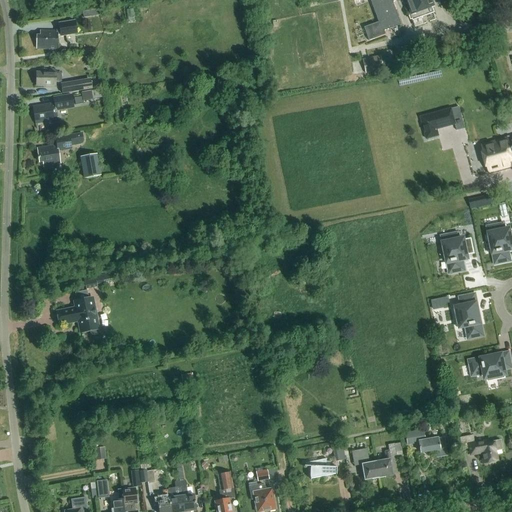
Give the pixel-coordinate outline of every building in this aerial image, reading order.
[(370,2),(378,23),(364,28),(369,41),(385,35),(384,31),(401,25),(392,2),(397,0),(406,0),(411,14),(409,15),(412,21),(433,13),(431,8),(433,7),(430,0),(373,0),(374,0),(370,2)] [(98,10),(83,12),(84,18),(99,16),(98,10)] [(57,29),(57,31),(40,31),(40,36),(37,36),(37,38),(36,39),(36,41),(37,42),(37,49),(56,50),(57,37),(77,34),(75,21),(58,23),(59,29),(57,29)] [(408,44),(397,46),(399,56),(410,54),(408,44)] [(381,58),(380,56),(362,59),(365,74),(395,68),(393,55),(381,58)] [(56,89),(56,83),(61,83),(61,73),(56,73),(56,71),(50,70),(50,73),(36,73),(36,87),(46,87),(46,88),(56,89)] [(61,84),(63,94),(92,89),(91,79),(61,84)] [(83,101),(103,98),(101,90),(82,93),(83,101)] [(53,98),(54,103),(32,107),(36,125),(58,121),(56,111),(74,108),(72,95),(53,98)] [(427,139),(440,136),(438,129),(455,125),(451,110),(421,118),(425,134),(427,139)] [(59,164),(57,151),(70,147),(70,145),(79,143),(81,142),(82,140),(82,138),(82,135),(81,134),(55,138),(56,146),(36,149),(38,163),(42,163),(43,166),(59,164)] [(511,136),(481,144),(488,170),(489,174),(511,167),(511,136)] [(84,179),(100,176),(96,155),(81,158),(84,179)] [(480,208),(489,206),(487,198),(479,200),(480,208)] [(505,223),(486,227),(495,266),(511,262),(511,258),(510,247),(511,246),(511,230),(506,231),(505,223)] [(459,232),(440,236),(449,275),(467,271),(464,256),(475,254),(471,238),(460,241),(459,232)] [(111,281),(110,274),(84,279),(86,289),(97,287),(97,284),(111,281)] [(461,309),(454,310),(457,329),(465,327),(467,341),(484,337),(475,294),(459,297),(461,309)] [(431,301),(433,311),(444,309),(444,305),(450,304),(449,298),(431,301)] [(97,335),(99,332),(92,299),(74,303),(75,309),(57,312),(60,325),(75,322),(79,324),(80,332),(90,330),(90,334),(93,336),(97,335)] [(506,348),(469,356),(473,374),(485,371),(488,382),(506,378),(504,367),(509,366),(506,348)] [(437,458),(447,457),(443,439),(438,440),(438,439),(425,441),(423,431),(405,434),(407,445),(419,443),(421,454),(436,451),(437,458)] [(473,436),(467,437),(460,438),(462,450),(469,449),(470,456),(482,454),(484,464),(497,461),(495,451),(502,449),(500,440),(494,442),(494,443),(486,444),(486,442),(474,444),(473,436)] [(345,459),(343,450),(342,450),(341,443),(331,445),(335,462),(345,459)] [(386,461),(376,463),(379,479),(385,477),(392,475),(389,458),(390,457),(396,456),(394,444),(388,445),(389,451),(385,452),(386,461)] [(94,448),(95,460),(106,459),(104,447),(94,448)] [(376,463),(369,464),(366,450),(352,453),(354,464),(360,463),(361,463),(365,481),(372,479),(372,480),(379,479),(376,463)] [(336,474),(337,467),(326,467),(327,459),(306,463),(305,463),(305,466),(310,467),(309,476),(310,479),(336,474)] [(140,465),(141,471),(138,471),(141,484),(147,483),(148,485),(155,483),(153,471),(147,472),(145,464),(140,465)] [(267,470),(256,472),(258,482),(269,480),(267,470)] [(231,511),(229,499),(228,494),(234,493),(230,473),(220,475),(223,490),(220,491),(222,500),(215,502),(216,511),(231,511)] [(107,480),(96,481),(98,498),(109,497),(107,480)] [(194,495),(187,496),(185,480),(179,481),(184,511),(196,510),(194,495)] [(170,511),(184,511),(179,481),(174,482),(175,489),(167,490),(168,495),(169,499),(170,511)] [(260,484),(249,487),(251,499),(255,498),(258,511),(259,511),(260,511),(263,511),(264,510),(275,508),(271,489),(266,491),(265,487),(265,486),(264,486),(263,485),(262,485),(261,485),(261,484),(260,484)] [(135,511),(134,504),(137,503),(137,502),(138,501),(138,497),(137,495),(136,489),(122,491),(123,501),(124,511),(135,511)] [(162,491),(163,494),(156,495),(157,501),(158,511),(170,511),(169,499),(168,495),(167,490),(162,491)] [(83,511),(86,510),(85,498),(71,500),(73,510),(65,511),(64,511),(83,511)] [(124,511),(123,501),(113,502),(113,511),(124,511)]
